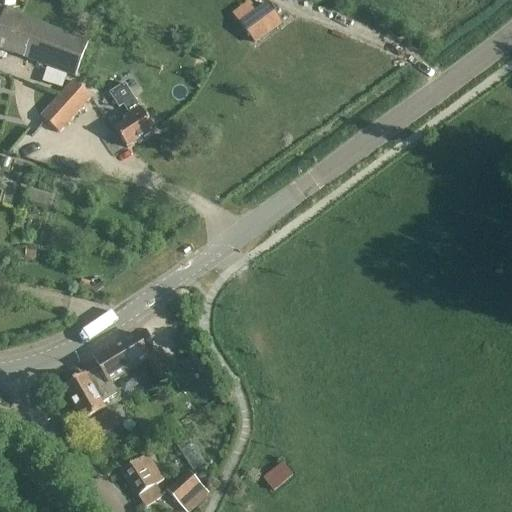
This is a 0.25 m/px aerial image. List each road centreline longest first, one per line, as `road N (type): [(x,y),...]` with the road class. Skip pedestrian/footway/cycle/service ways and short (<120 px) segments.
road 1 (tertiary): [(17,369),(109,326),(511,32)]
road 2 (residential): [(114,511),(32,417)]
